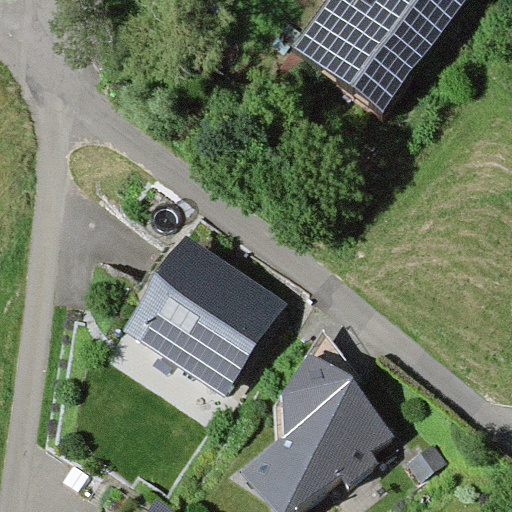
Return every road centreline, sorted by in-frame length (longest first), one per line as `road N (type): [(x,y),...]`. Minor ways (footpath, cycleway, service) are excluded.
road 1 (residential): [(511,434),(109,128),(61,63)]
road 2 (residential): [(9,511),(42,296),(61,63)]
